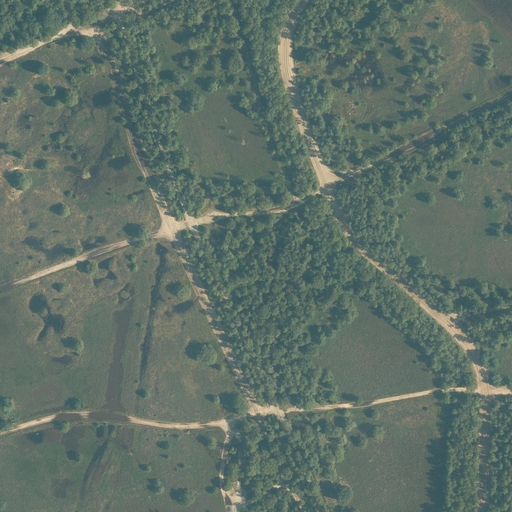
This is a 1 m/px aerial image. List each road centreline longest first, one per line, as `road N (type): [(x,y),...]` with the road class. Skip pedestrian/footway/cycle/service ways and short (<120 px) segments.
road 1 (track): [(279,408),(489,379),(451,321),(365,250),(329,192),(285,69),(287,34),(302,0)]
road 2 (track): [(119,7),(93,22),(168,229),(305,511)]
road 3 (unclassified): [(328,511),(194,222),(118,0)]
road 4 (track): [(0,289),(168,228),(295,202),(511,97)]
road 5 (track): [(279,408),(173,424),(92,415),(0,433)]
road 6 (track): [(489,379),(485,511)]
